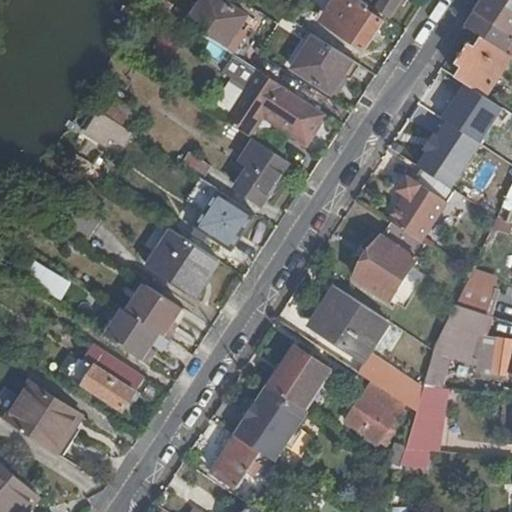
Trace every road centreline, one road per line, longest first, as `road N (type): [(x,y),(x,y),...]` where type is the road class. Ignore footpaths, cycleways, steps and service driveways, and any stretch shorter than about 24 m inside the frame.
road 1 (residential): [(105,511),(446,0)]
road 2 (unknown): [(0,426),(115,497)]
